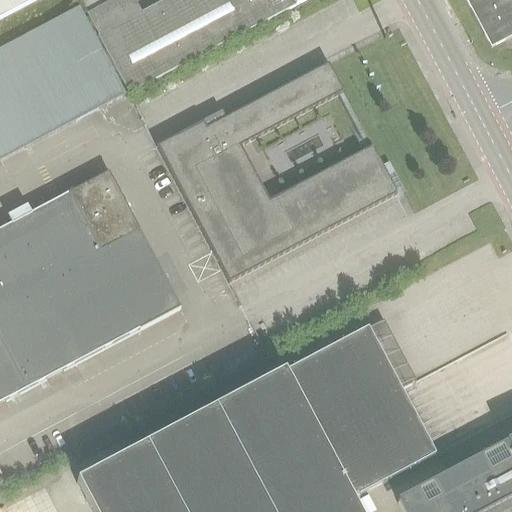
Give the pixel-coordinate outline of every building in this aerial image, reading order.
[(0,0),(0,20),(38,0),(0,0)] [(308,0),(167,0),(140,15),(132,0),(115,0),(85,16),(127,96),(308,0)] [(463,0),(490,49),(502,43),(511,37),(511,1),(511,0),(463,0)] [(78,9),(0,49),(0,162),(124,97),(78,9)] [(155,149),(227,286),(396,196),(358,125),(357,125),(370,149),(268,204),(239,149),(342,95),(327,66),(205,131),(202,125),(201,125),(176,138),(155,149)] [(309,119),(304,137),(335,145),(340,127),(309,119)] [(0,229),(0,403),(182,306),(111,171),(0,229)] [(367,330),(76,485),(90,511),(355,511),(351,502),(434,458),(433,456),(431,457),(365,333),(368,332),(367,330)] [(511,441),(396,503),(401,511),(490,511),(511,501),(511,441)]
